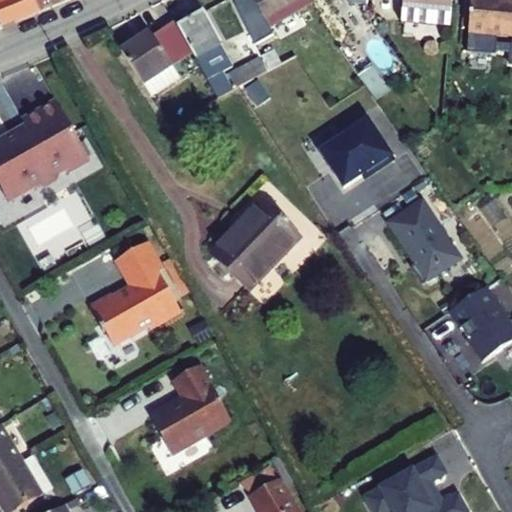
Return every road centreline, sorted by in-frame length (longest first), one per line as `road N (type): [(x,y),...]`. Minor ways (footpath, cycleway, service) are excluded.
road 1 (residential): [(0,281),(130,511)]
road 2 (residential): [(116,0),(0,51)]
